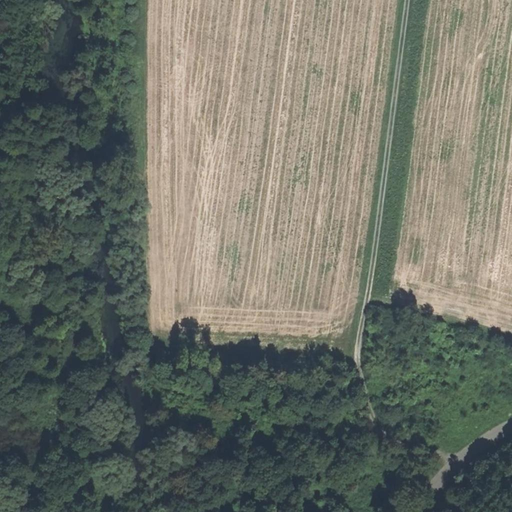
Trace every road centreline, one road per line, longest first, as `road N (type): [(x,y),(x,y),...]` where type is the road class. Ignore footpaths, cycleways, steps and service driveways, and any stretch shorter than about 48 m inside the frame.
road 1 (track): [(407,0),(362,366),(366,402),(451,472)]
road 2 (track): [(362,366),(139,338)]
road 3 (unclassified): [(414,511),(451,472),(511,428)]
